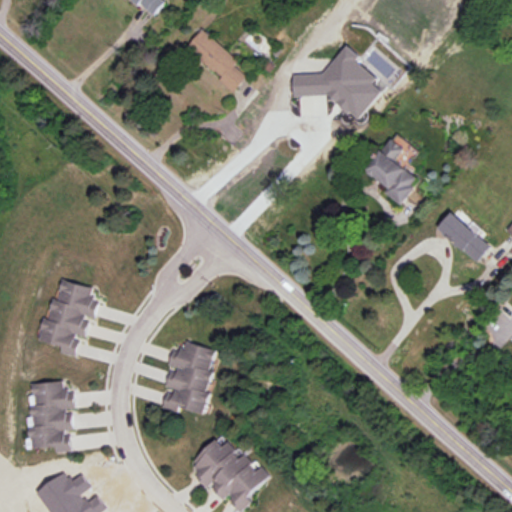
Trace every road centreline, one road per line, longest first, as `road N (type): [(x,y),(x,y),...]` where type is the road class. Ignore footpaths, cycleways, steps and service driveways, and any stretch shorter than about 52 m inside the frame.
road 1 (tertiary): [(511,495),(0,39)]
road 2 (residential): [(180,511),(131,455),(115,397),(124,347),(162,290)]
